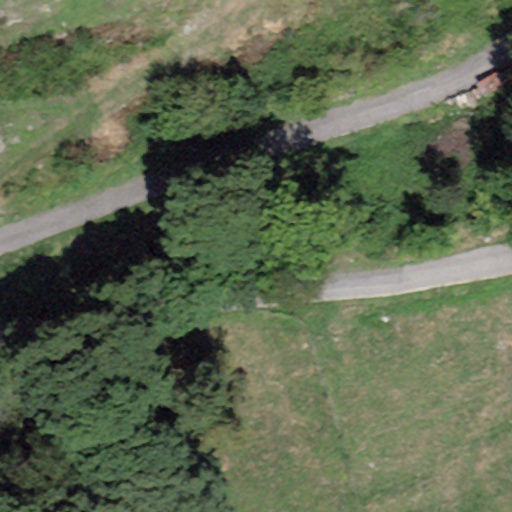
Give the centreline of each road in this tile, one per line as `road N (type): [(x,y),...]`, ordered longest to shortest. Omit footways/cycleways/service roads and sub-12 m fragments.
road 1 (unclassified): [(511,47),(443,87),(0,238)]
road 2 (unclassified): [(0,337),(511,253)]
road 3 (track): [(0,181),(128,101),(250,0)]
